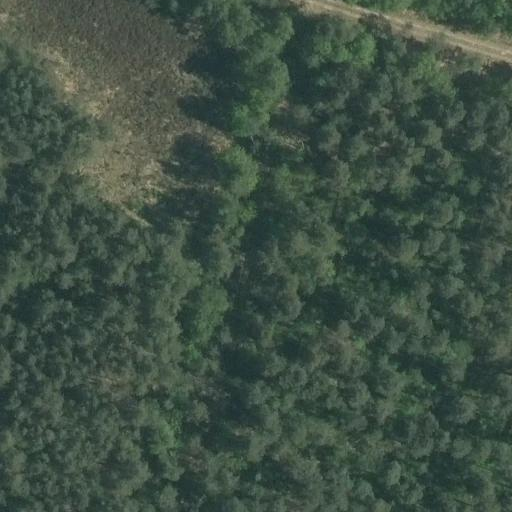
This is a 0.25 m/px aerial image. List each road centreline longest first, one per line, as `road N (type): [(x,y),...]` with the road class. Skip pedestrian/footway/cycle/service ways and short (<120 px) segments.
road 1 (track): [(181,511),(298,28),(313,0)]
road 2 (track): [(511,59),(300,0)]
